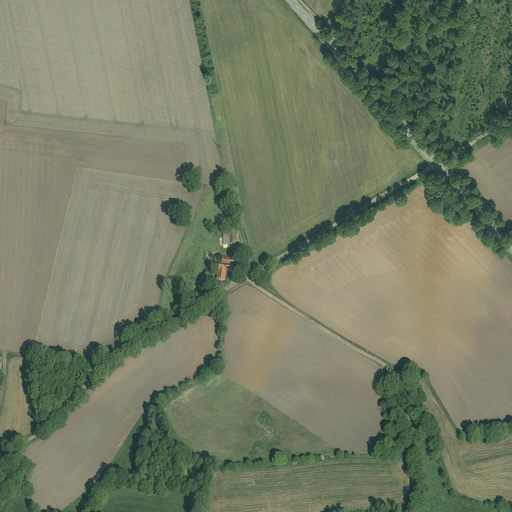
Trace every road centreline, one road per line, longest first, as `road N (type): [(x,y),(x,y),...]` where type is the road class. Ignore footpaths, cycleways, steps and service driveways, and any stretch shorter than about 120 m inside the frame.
road 1 (residential): [(436,164),(115,355),(44,431),(0,455)]
road 2 (track): [(246,277),(388,369),(392,424),(417,474),(409,511)]
road 3 (unknown): [(246,277),(197,0)]
road 4 (tertiary): [(436,164),(290,0)]
